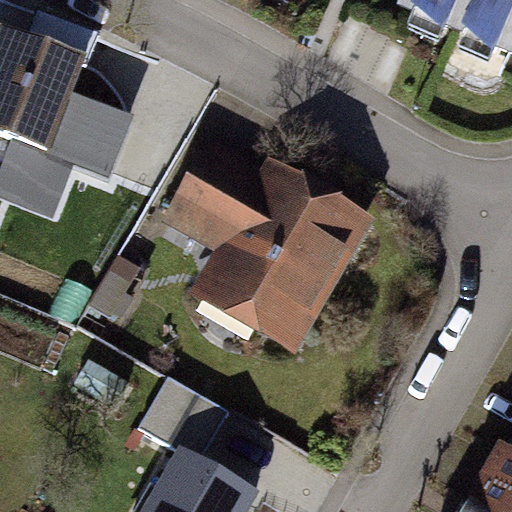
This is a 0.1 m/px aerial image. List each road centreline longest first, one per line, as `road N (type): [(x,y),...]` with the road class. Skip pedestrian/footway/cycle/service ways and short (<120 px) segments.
road 1 (residential): [(511,207),(76,0)]
road 2 (residential): [(372,511),(511,275)]
